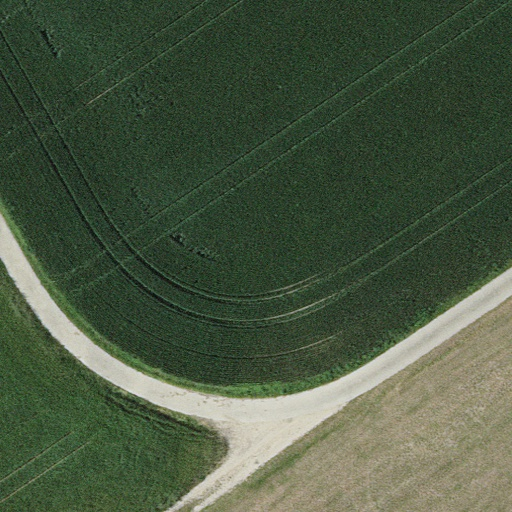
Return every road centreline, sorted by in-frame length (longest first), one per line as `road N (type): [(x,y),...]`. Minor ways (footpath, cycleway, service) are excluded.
road 1 (track): [(0,228),(51,318),(91,353),(148,389),(216,406),(295,406),(336,394),(511,283)]
road 2 (track): [(153,511),(295,406)]
